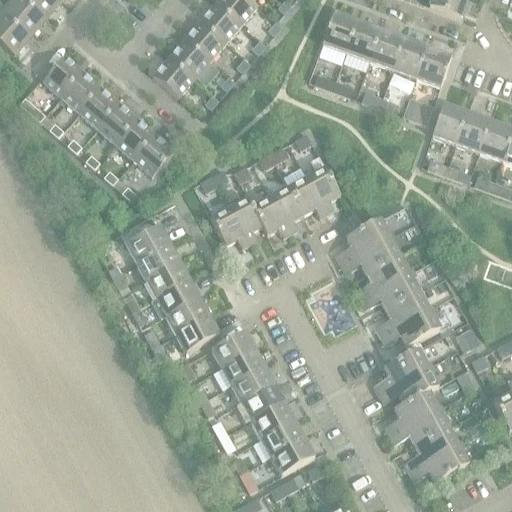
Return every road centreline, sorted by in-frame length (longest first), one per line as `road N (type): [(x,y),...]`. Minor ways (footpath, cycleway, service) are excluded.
road 1 (residential): [(396,511),(319,362)]
road 2 (residential): [(279,289),(244,308),(233,304),(179,206)]
